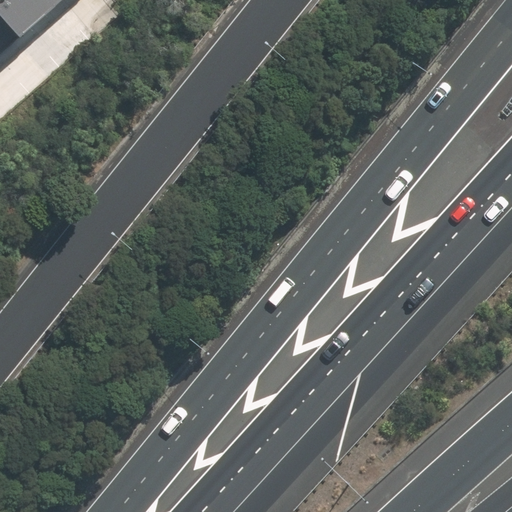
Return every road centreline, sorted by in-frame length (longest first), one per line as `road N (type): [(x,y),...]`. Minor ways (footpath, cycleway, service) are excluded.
road 1 (motorway): [(112,511),(511,26)]
road 2 (motorway): [(200,511),(511,171)]
road 3 (motorway): [(0,348),(279,0)]
road 4 (motorway): [(511,423),(412,511)]
